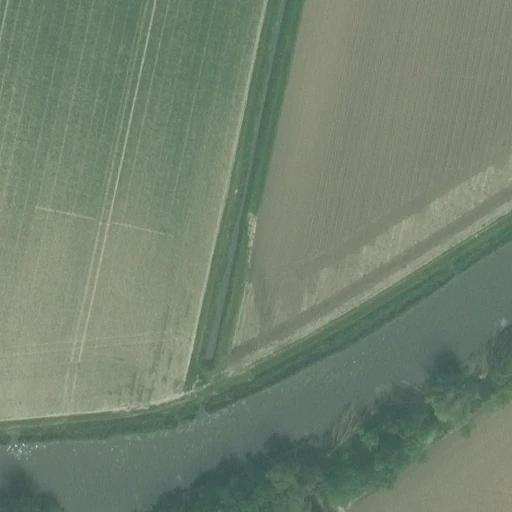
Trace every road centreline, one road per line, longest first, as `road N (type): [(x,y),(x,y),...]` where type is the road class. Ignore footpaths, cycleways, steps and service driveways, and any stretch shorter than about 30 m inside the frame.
road 1 (track): [(0,422),(139,405),(236,374),(346,325),(511,222)]
road 2 (track): [(220,379),(301,0)]
